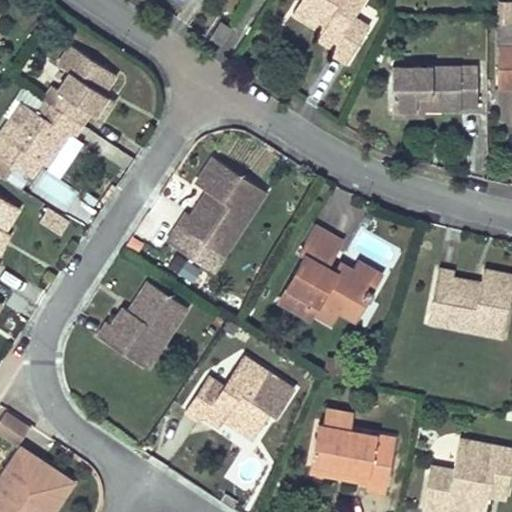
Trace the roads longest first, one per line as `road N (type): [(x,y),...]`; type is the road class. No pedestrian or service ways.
road 1 (residential): [(212,82),(43,340),(56,407),(144,480)]
road 2 (residential): [(212,82),(372,174),(511,216)]
road 3 (residential): [(94,0),(212,82)]
